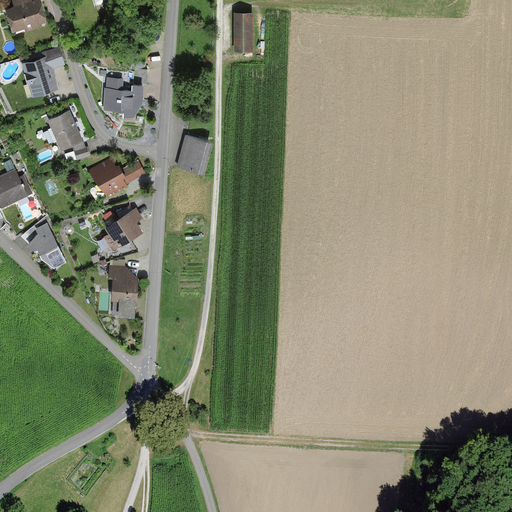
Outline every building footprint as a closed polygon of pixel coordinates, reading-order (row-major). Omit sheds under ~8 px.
[(14,29),(24,26),(26,31),(44,25),(43,21),(48,19),(41,0),(13,0),(15,5),(7,7),(14,29)] [(75,0),(86,31),(100,26),(92,2),(97,0),(75,0)] [(233,50),(249,50),(249,14),(233,14),(233,50)] [(45,55),(22,61),(31,96),(59,88),(56,76),(57,75),(55,67),(66,64),(60,45),(44,50),(45,55)] [(104,109),(124,109),(124,115),(133,115),(144,99),(144,83),(133,83),(132,86),(123,86),(123,77),(107,76),(107,86),(104,86),(104,109)] [(83,138),(69,107),(48,117),(52,126),(49,128),(54,138),(57,137),(62,147),(83,138)] [(185,138),(177,166),(200,172),(207,144),(185,138)] [(84,140),(72,143),(77,158),(91,154),(88,145),(86,146),(84,140)] [(127,183),(146,172),(139,159),(122,168),(115,155),(91,169),(108,199),(129,186),(127,183)] [(4,161),(8,169),(14,166),(10,158),(4,161)] [(0,179),(0,208),(33,193),(24,173),(20,175),(16,167),(0,174),(0,175),(1,179),(0,179)] [(106,225),(110,231),(105,234),(113,248),(130,237),(132,240),(144,232),(135,219),(142,214),(136,205),(106,225)] [(54,266),(66,260),(47,221),(37,227),(39,231),(36,232),(29,241),(35,248),(37,252),(40,251),(42,255),(54,266)] [(136,303),(137,304),(139,276),(125,265),(110,264),(109,276),(113,276),(110,312),(135,314),(136,303)]
